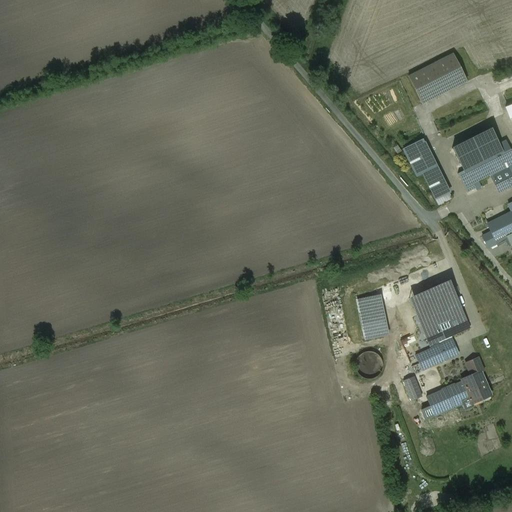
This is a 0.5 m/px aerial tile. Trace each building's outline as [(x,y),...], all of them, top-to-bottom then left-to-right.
[(408,78),(421,104),(466,82),(452,55),(408,78)] [(491,130),(452,149),(463,172),(502,153),(507,150),(503,142),(498,145),(491,130)] [(422,140),(403,150),(417,178),(422,175),(438,206),(452,199),(422,140)] [(463,172),(457,175),(466,193),(475,189),(473,184),(491,175),(500,193),(511,187),(511,153),(504,158),(502,153),(463,172)] [(497,220),(487,225),(496,242),(511,233),(511,203),(508,206),(511,214),(498,222),(497,220)] [(448,281),(408,298),(431,350),(416,356),(422,371),(458,355),(450,336),(469,328),(448,281)] [(380,296),(358,301),(367,340),(388,336),(380,296)] [(471,378),(480,374),(480,373),(483,371),(477,358),(465,364),(471,378)] [(471,378),(426,397),(434,417),(462,404),(465,411),(473,407),(472,404),(490,396),(480,374),(471,378)] [(403,381),(411,402),(421,398),(413,377),(403,381)]
